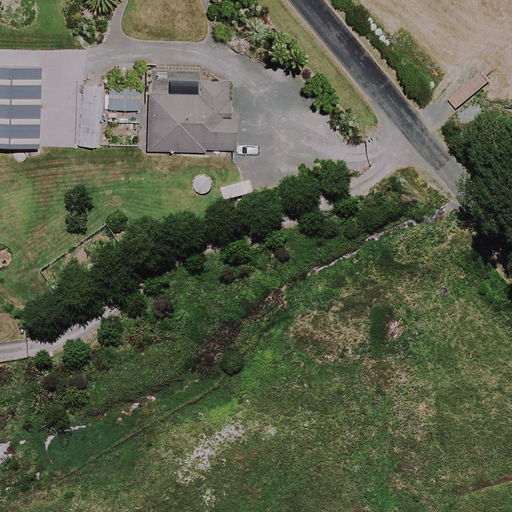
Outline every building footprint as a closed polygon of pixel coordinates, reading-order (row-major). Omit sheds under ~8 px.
[(140,68),(109,69),(110,110),(141,110),(140,68)] [(149,95),(146,152),(205,155),(206,150),(237,151),(239,115),(232,115),(234,81),(199,79),(199,72),(147,69),(146,95),(149,95)] [(103,87),(85,86),(80,146),(98,147),(103,87)] [(137,123),(110,123),(110,147),(137,147),(137,123)] [(273,174),(242,182),(246,194),(276,187),(273,174)]
